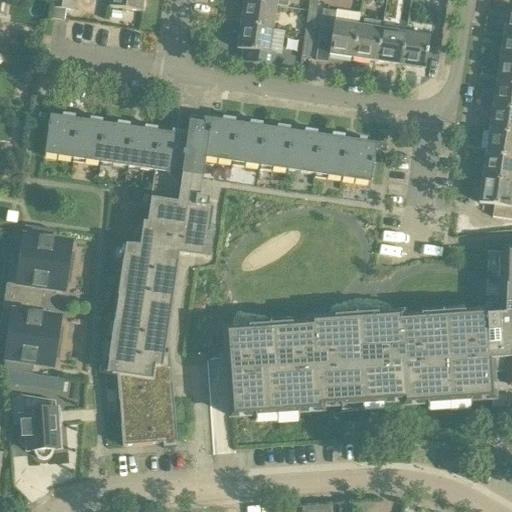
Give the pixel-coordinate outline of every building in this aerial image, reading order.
[(76,0),(54,0),(53,8),(75,13),(76,0)] [(143,0),(110,0),(109,8),(141,12),(143,0)] [(244,0),(244,2),(276,6),(289,8),(290,0),(244,0)] [(309,0),(308,11),(317,12),(318,0),(309,0)] [(244,2),(240,25),(272,30),(276,6),(244,2)] [(353,59),(358,27),(334,24),(336,12),(323,10),(318,41),(331,43),(329,55),(353,59)] [(308,11),(304,35),(313,36),(317,12),(308,11)] [(511,13),(507,13),(503,37),(511,38),(511,13)] [(272,30),(240,25),(237,50),(243,51),(241,62),(273,67),(275,54),(269,53),(272,30)] [(382,31),(358,27),(353,59),(377,62),(382,31)] [(382,31),(377,62),(401,66),(406,34),(382,31)] [(406,34),(401,66),(425,70),(430,38),(406,34)] [(304,35),(301,59),(309,61),(313,36),(304,35)] [(511,38),(503,37),(500,61),(511,63),(511,38)] [(430,47),(429,64),(438,65),(440,48),(430,47)] [(511,63),(500,61),(497,83),(511,85),(511,63)] [(511,109),(511,85),(497,83),(493,107),(511,109)] [(511,134),(511,109),(493,107),(490,131),(511,134)] [(187,137),(50,116),(39,115),(38,122),(49,123),(44,156),(154,172),(202,180),(205,160),(371,184),(375,151),(386,153),(387,146),(190,117),(187,137)] [(511,134),(490,131),(486,155),(511,158),(511,134)] [(0,164),(7,165),(8,157),(0,155),(0,164)] [(511,158),(486,155),(482,179),(511,183),(511,158)] [(202,180),(154,172),(150,202),(147,226),(150,226),(140,248),(131,246),(129,260),(123,259),(108,361),(114,362),(112,376),(117,377),(122,448),(163,444),(163,449),(177,448),(169,350),(165,350),(180,251),(193,253),(196,233),(202,234),(202,237),(204,237),(209,200),(199,199),(202,180)] [(511,183),(482,179),(479,204),(494,206),(493,218),(511,220),(511,183)] [(6,222),(16,224),(17,214),(7,213),(6,222)] [(24,227),(19,261),(71,269),(73,254),(69,254),(71,244),(51,241),(53,232),(53,231),(24,227)] [(255,331),(225,333),(228,365),(232,418),(320,412),(320,408),(403,402),(403,406),(491,400),(492,408),(499,408),(508,408),(509,397),(511,397),(511,253),(487,252),(486,297),(496,297),(496,304),(485,304),(485,315),(473,316),(401,321),(400,317),(311,323),(311,327),(255,331)] [(10,258),(4,297),(42,303),(44,290),(64,293),(65,283),(69,284),(71,269),(19,261),(12,260),(12,258),(10,258)] [(42,303),(4,297),(0,326),(0,337),(0,336),(8,337),(8,336),(60,344),(62,329),(58,329),(60,319),(40,316),(42,303)] [(60,344),(8,336),(8,337),(3,371),(32,375),(31,375),(33,365),(53,368),(54,358),(58,359),(60,344)] [(39,387),(64,390),(66,378),(40,375),(39,387)] [(58,451),(55,403),(11,396),(13,427),(21,426),(22,438),(20,438),(21,445),(22,445),(23,448),(28,448),(28,453),(34,453),(36,458),(41,461),(47,460),(51,457),(52,451),(58,451)]
